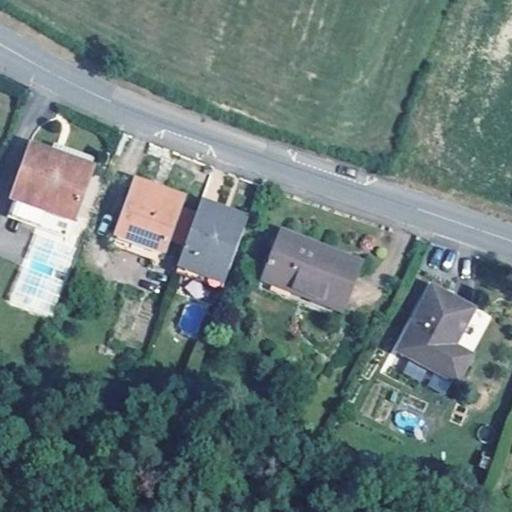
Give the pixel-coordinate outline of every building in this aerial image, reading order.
[(76,208),(92,163),(54,150),(56,145),(33,137),(16,189),(19,190),(12,208),(67,228),(73,211),(76,208)] [(156,175),(137,169),(119,223),(120,224),(164,240),(167,241),(184,192),(154,180),(156,175)] [(230,213),(197,201),(194,209),(227,221),(230,213)] [(203,286),(226,295),(253,222),(230,213),(227,221),(194,209),(167,281),(201,294),(203,286)] [(308,231),(286,223),(268,267),(347,299),(365,255),(321,237),(319,241),(307,236),(308,231)] [(164,240),(120,224),(116,233),(160,249),(164,240)] [(40,225),(10,292),(54,307),(79,238),(40,225)] [(479,296),(440,277),(408,339),(464,370),(478,344),(460,334),(479,296)] [(201,294),(224,302),(226,295),(203,286),(201,294)] [(407,363),(404,375),(424,379),(426,367),(407,363)]
